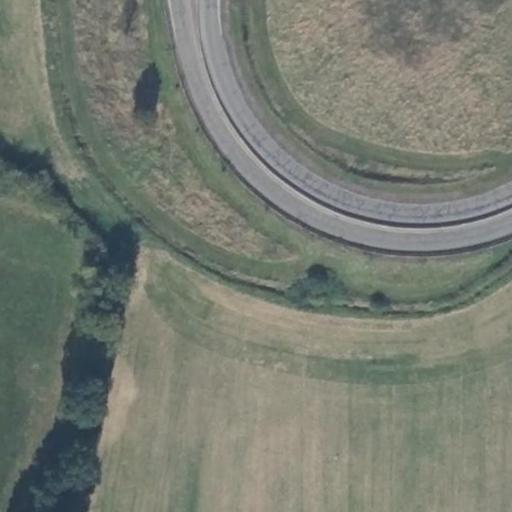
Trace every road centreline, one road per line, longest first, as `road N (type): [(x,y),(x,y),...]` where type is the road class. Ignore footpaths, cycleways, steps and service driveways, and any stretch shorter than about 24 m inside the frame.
road 1 (primary): [(181,0),(213,116),(247,166),(297,208),(396,243),(511,225)]
road 2 (primary): [(511,196),(463,214),(393,217),(315,189),(262,142),(233,97),(214,46),(210,0)]
